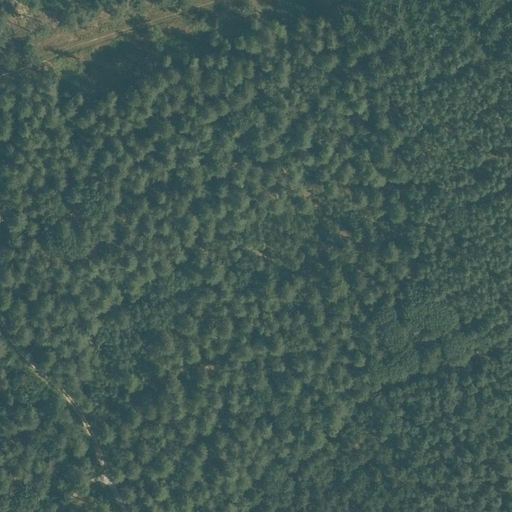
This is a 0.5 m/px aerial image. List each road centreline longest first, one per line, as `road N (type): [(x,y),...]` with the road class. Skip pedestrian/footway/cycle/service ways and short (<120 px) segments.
road 1 (track): [(219,0),(42,59)]
road 2 (track): [(1,321),(65,397),(103,472)]
